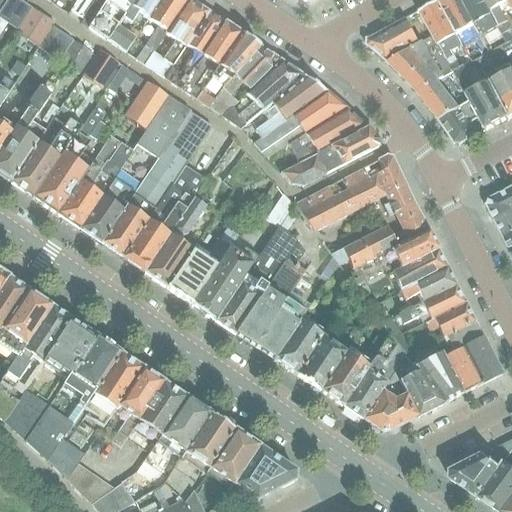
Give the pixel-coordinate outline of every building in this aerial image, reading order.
[(16,0),(7,0),(0,11),(0,10),(0,15),(20,29),(32,10),(16,0)] [(81,18),(93,0),(80,0),(72,12),(81,18)] [(117,27),(123,18),(135,0),(107,0),(105,4),(104,4),(88,28),(107,41),(117,26),(117,27)] [(138,13),(147,19),(159,0),(135,0),(123,18),(131,23),(138,13)] [(135,59),(144,65),(152,53),(164,34),(187,0),(159,0),(147,19),(157,27),(135,59)] [(164,79),(173,66),(186,46),(209,13),(190,0),(187,0),(164,34),(173,40),(161,59),(152,53),(144,65),(164,79)] [(462,43),(479,33),(460,0),(439,0),(438,1),(457,34),(462,43)] [(481,36),(498,27),(493,16),(483,0),(460,0),(479,33),(481,36)] [(498,27),(499,26),(508,21),(500,8),(509,3),(506,0),(483,0),(493,16),(498,27)] [(454,53),(446,40),(457,34),(438,1),(418,12),(433,37),(437,45),(438,44),(444,54),(446,58),(454,53)] [(34,7),(32,10),(20,29),(18,32),(38,46),(55,21),(34,7)] [(193,70),(194,70),(225,24),(209,13),(186,46),(194,51),(189,59),(185,65),(193,70)] [(388,63),(420,44),(406,19),(368,39),(367,39),(367,46),(388,63)] [(218,67),(237,41),(241,35),(225,24),(194,70),(193,70),(189,77),(180,89),(196,100),(199,96),(202,91),(194,86),(211,62),(218,67)] [(128,34),(117,27),(117,26),(107,41),(125,53),(135,39),(128,34)] [(128,34),(135,39),(138,34),(131,29),(128,34)] [(58,61),(72,40),(58,30),(44,51),(58,61)] [(212,76),(220,80),(225,72),(232,77),(259,47),(251,41),(241,35),(237,41),(218,67),(212,76)] [(437,45),(433,37),(423,42),(420,44),(388,63),(403,77),(444,54),(438,44),(437,45)] [(79,74),(93,53),(72,40),(58,61),(79,74)] [(222,116),(279,60),(259,47),(232,77),(212,98),(206,105),(222,116)] [(118,63),(99,50),(82,76),(101,89),(118,63)] [(444,54),(403,77),(416,91),(437,80),(454,71),(446,58),(444,54)] [(239,129),(261,111),(304,77),(279,60),(222,116),(221,117),(239,129)] [(511,117),(511,64),(495,72),(499,78),(490,83),(509,119),(511,117)] [(174,85),(180,89),(189,77),(173,66),(164,79),(173,85),(174,85)] [(466,66),(455,71),(471,102),(477,115),(486,131),(509,119),(490,83),(478,89),(466,66)] [(263,136),(325,92),(304,77),(261,111),(268,121),(258,128),(263,136)] [(0,102),(13,84),(4,78),(0,83),(0,102)] [(438,120),(459,109),(458,106),(437,80),(416,91),(428,105),(438,120)] [(147,83),(125,116),(147,131),(169,98),(147,83)] [(33,122),(51,93),(40,85),(26,105),(29,107),(24,114),(0,150),(0,176),(10,184),(46,131),(33,122)] [(199,96),(196,100),(205,106),(206,105),(212,98),(202,91),(199,96)] [(266,159),(289,144),(300,137),(345,108),(335,100),(325,92),(263,136),(253,143),(266,159)] [(137,146),(157,160),(190,112),(169,98),(147,131),(137,146)] [(474,130),(467,120),(477,115),(471,102),(459,109),(438,120),(454,143),(454,144),(460,145),(460,144),(481,133),(478,129),(474,130)] [(0,150),(24,114),(14,107),(2,126),(0,124),(0,150)] [(289,144),(300,163),(316,155),(366,128),(356,118),(345,108),(300,137),(289,144)] [(88,136),(102,115),(93,109),(80,128),(79,129),(88,136)] [(213,124),(191,110),(185,120),(153,166),(153,165),(133,195),(129,202),(100,244),(122,259),(185,167),(213,124)] [(53,119),(46,131),(10,184),(33,199),(77,133),(79,129),(80,128),(68,120),(64,126),(53,119)] [(316,155),(327,174),(377,147),(378,142),(366,128),(316,155)] [(77,133),(33,199),(58,216),(89,170),(88,170),(94,161),(82,153),(90,142),(77,133)] [(89,170),(58,216),(80,230),(113,181),(133,151),(111,136),(94,161),(88,170),(89,170)] [(302,187),(327,174),(316,155),(300,163),(280,174),(289,186),(302,187)] [(366,176),(368,179),(375,176),(385,196),(406,186),(392,157),(387,156),(378,161),(381,168),(370,174),(366,176)] [(206,181),(185,167),(122,259),(144,273),(193,200),(206,181)] [(368,179),(366,176),(370,174),(367,167),(352,175),(368,205),(385,196),(375,176),(368,179)] [(350,214),(368,205),(352,175),(341,180),(347,191),(341,193),(340,194),(350,214)] [(129,202),(133,195),(113,181),(80,230),(100,244),(129,202)] [(389,216),(394,214),(415,203),(406,186),(385,196),(388,203),(383,205),(389,216)] [(331,193),(328,187),(317,193),(333,223),(350,214),(340,194),(341,193),(339,189),(331,193)] [(494,220),(511,210),(511,188),(489,200),(487,206),(494,220)] [(317,236),(320,234),(318,231),(333,223),(317,193),(306,198),(312,209),(301,214),(317,236)] [(279,227),(293,205),(284,195),(267,219),(279,227)] [(294,205),(301,214),(312,209),(306,198),(294,205)] [(167,289),(193,251),(178,241),(181,237),(187,235),(205,208),(193,200),(144,273),(167,289)] [(398,248),(429,232),(418,210),(415,203),(394,214),(397,221),(402,231),(392,236),(397,247),(398,248)] [(504,238),(511,233),(511,210),(494,220),(504,238)] [(230,248),(242,230),(231,223),(213,249),(200,240),(193,251),(167,289),(191,305),(230,248)] [(236,336),(299,242),(295,238),(279,227),(260,253),(257,257),(214,321),(236,336)] [(360,242),(370,261),(397,247),(392,236),(387,228),(360,242)] [(391,273),(438,249),(429,232),(398,248),(397,247),(370,261),(359,267),(363,275),(351,281),(358,291),(391,273)] [(255,348),(288,298),(306,271),(298,266),(306,253),(299,242),(236,336),(255,348)] [(359,267),(370,261),(360,242),(332,257),(340,267),(348,262),(352,271),(355,269),(359,267)] [(214,321),(257,257),(245,248),(240,255),(230,248),(191,305),(214,321)] [(401,291),(447,268),(438,249),(391,273),(401,291)] [(424,301),(456,285),(447,268),(401,291),(405,299),(419,292),(424,301)] [(0,331),(26,291),(5,277),(0,285),(0,331)] [(398,314),(403,324),(426,312),(431,321),(465,303),(456,285),(424,301),(398,314)] [(0,337),(21,351),(50,307),(26,291),(0,331),(0,337)] [(300,321),(307,311),(288,298),(255,348),(274,361),(298,325),(300,321)] [(443,338),(446,336),(455,332),(475,322),(465,303),(431,321),(426,323),(430,331),(437,327),(443,338)] [(42,364),(69,320),(50,307),(21,351),(1,382),(7,386),(12,378),(18,382),(30,364),(28,363),(32,358),(42,364)] [(394,339),(402,335),(390,319),(382,323),(391,335),(394,339)] [(65,380),(80,358),(94,337),(69,320),(42,364),(65,380)] [(298,325),(274,361),(297,376),(324,337),(300,321),(298,325)] [(455,332),(482,385),(498,377),(500,371),(475,322),(455,332)] [(444,358),(463,395),(482,385),(455,332),(446,336),(455,352),(444,358)] [(372,347),(379,352),(388,339),(381,334),(372,347)] [(382,391),(394,372),(406,355),(394,339),(391,335),(388,339),(379,352),(369,367),(342,406),(362,420),(382,391)] [(406,355),(413,349),(402,335),(394,339),(406,355)] [(80,400),(77,405),(83,409),(120,354),(94,337),(80,358),(65,380),(61,387),(80,400)] [(320,392),(347,352),(324,337),(297,376),(320,392)] [(342,406),(369,367),(347,352),(320,392),(342,406)] [(444,358),(441,353),(415,367),(443,404),(463,395),(444,358)] [(83,409),(65,436),(81,447),(93,430),(81,422),(89,411),(107,423),(117,408),(143,369),(120,354),(83,409)] [(416,418),(443,404),(415,367),(407,371),(409,376),(399,382),(402,387),(416,418)] [(160,437),(177,412),(186,398),(143,369),(117,408),(129,416),(111,442),(120,448),(138,422),(160,437)] [(416,418),(402,387),(399,382),(394,372),(382,391),(362,420),(382,433),(388,433),(416,418)] [(7,418),(16,404),(18,401),(0,388),(0,419),(3,422),(7,418)] [(30,404),(35,397),(24,390),(20,397),(30,404)] [(26,411),(30,404),(20,397),(18,401),(16,404),(26,411)] [(185,453),(211,415),(186,398),(177,412),(160,437),(185,453)] [(34,406),(44,413),(47,408),(48,406),(38,400),(34,406)] [(26,411),(16,404),(7,418),(3,422),(13,431),(26,411)] [(39,420),(44,413),(34,406),(30,413),(39,420)] [(25,442),(43,458),(67,421),(47,408),(44,413),(39,420),(27,439),(25,442)] [(25,442),(27,439),(39,420),(30,413),(16,434),(25,442)] [(209,470),(235,431),(211,415),(185,453),(181,459),(189,464),(193,459),(209,470)] [(209,470),(233,485),(234,486),(259,447),(235,431),(209,470)] [(61,441),(47,462),(67,481),(79,464),(84,456),(61,441)] [(259,447),(234,486),(256,501),(296,481),(297,472),(259,447)] [(477,498),(501,467),(492,462),(495,458),(488,453),(452,472),(450,480),(477,498)] [(498,511),(504,511),(511,501),(511,467),(511,468),(504,462),(501,467),(477,498),(498,511)] [(67,481),(91,505),(114,489),(79,464),(67,481)] [(97,511),(120,511),(135,503),(123,483),(114,489),(91,505),(97,511)] [(203,511),(194,492),(185,504),(188,511),(203,511)] [(179,503),(169,508),(162,493),(156,496),(163,511),(188,511),(185,504),(183,501),(178,497),(175,500),(179,503)]
